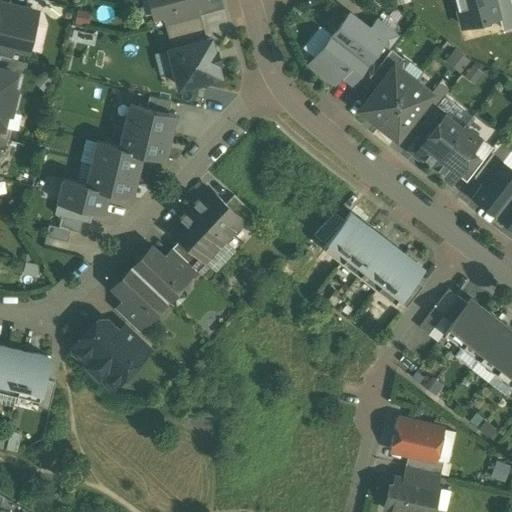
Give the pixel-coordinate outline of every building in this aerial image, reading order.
[(149,0),(154,16),(162,14),(197,5),(206,2),(205,0),(149,0)] [(454,0),(461,24),(499,15),(494,0),(454,0)] [(494,0),(499,15),(502,29),(511,26),(511,6),(510,0),(494,0)] [(21,7),(0,2),(0,43),(12,46),(28,50),(35,23),(18,19),(21,7)] [(197,5),(162,14),(165,26),(200,16),(197,5)] [(369,29),(349,14),(332,35),(366,62),(382,41),(383,40),(369,29)] [(200,16),(165,26),(171,49),(206,40),(200,16)] [(396,34),(377,19),(369,29),(383,40),(382,41),(388,45),(396,34)] [(366,62),(332,35),(317,54),(342,74),(351,81),(366,62)] [(171,49),(166,50),(177,90),(220,79),(209,39),(206,40),(171,49)] [(12,46),(0,43),(0,56),(9,58),(12,46)] [(391,49),(369,78),(378,85),(394,65),(395,65),(401,57),(391,49)] [(452,49),(445,62),(460,70),(467,58),(452,49)] [(342,74),(317,54),(310,64),(335,83),(342,74)] [(9,58),(0,56),(0,68),(14,72),(24,74),(27,62),(9,58)] [(378,85),(360,109),(380,125),(415,80),(395,65),(394,65),(378,85)] [(0,68),(0,125),(1,126),(4,111),(8,111),(8,109),(12,106),(14,103),(15,99),(14,94),(13,91),(13,88),(10,87),(14,72),(0,68)] [(415,80),(380,125),(396,137),(430,93),(415,80)] [(149,97),(146,108),(168,113),(170,102),(149,97)] [(170,138),(175,115),(168,113),(146,108),(131,104),(125,127),(170,138)] [(444,115),(415,152),(433,166),(462,129),(462,128),(444,115)] [(1,126),(0,125),(0,138),(7,140),(8,140),(11,128),(1,126)] [(462,129),(433,166),(451,180),(456,174),(473,152),(469,149),(479,137),(464,125),(462,128),(462,129)] [(165,158),(170,138),(125,127),(120,147),(142,152),(165,158)] [(492,147),(479,137),(469,149),(473,152),(483,159),(492,147)] [(136,175),(142,152),(120,147),(98,141),(92,164),(136,175)] [(473,152),(456,174),(466,181),(483,159),(473,152)] [(491,155),(474,177),(483,184),(500,162),(491,155)] [(511,193),(511,169),(501,162),(500,162),(483,184),(474,197),(496,214),(511,193)] [(131,196),(136,175),(92,164),(87,185),(108,190),(131,196)] [(103,213),(108,190),(87,185),(64,179),(58,202),(103,213)] [(225,203),(208,187),(189,208),(224,241),(243,221),(243,220),(225,203)] [(511,193),(496,214),(511,226),(511,193)] [(256,216),(233,195),(225,203),(243,220),(243,221),(244,222),(250,222),(256,216)] [(58,202),(55,214),(90,222),(93,211),(58,202)] [(224,241),(189,208),(170,228),(203,260),(204,261),(224,241)] [(334,212),(314,234),(322,242),(343,220),(334,212)] [(350,212),(323,247),(341,261),(368,226),(350,212)] [(70,230),(80,232),(82,221),(61,216),(59,227),(70,230)] [(59,227),(48,225),(46,236),(67,242),(70,230),(59,227)] [(368,226),(341,261),(358,275),(385,240),(368,226)] [(203,260),(180,238),(172,246),(174,248),(173,248),(195,269),(203,260)] [(385,240),(358,275),(376,289),(403,254),(385,240)] [(163,258),(152,247),(132,267),(166,299),(185,280),(186,279),(163,258)] [(173,248),(173,247),(163,258),(186,279),(185,280),(186,282),(197,270),(195,269),(173,248)] [(403,254),(376,289),(394,303),(413,278),(421,268),(403,254)] [(204,261),(203,260),(195,269),(197,270),(203,276),(211,268),(204,261)] [(166,299),(132,267),(113,287),(124,298),(147,320),(148,319),(166,299)] [(423,285),(413,278),(396,300),(406,307),(423,285)] [(448,289),(434,307),(443,314),(457,295),(448,289)] [(147,320),(124,298),(115,308),(139,331),(150,320),(148,319),(147,320)] [(470,298),(443,333),(461,346),(488,312),(470,298)] [(478,359),(505,325),(488,312),(461,346),(478,359)] [(103,323),(94,332),(91,328),(72,348),(88,362),(88,369),(94,375),(100,374),(112,386),(138,359),(131,353),(133,351),(115,334),(103,323)] [(149,347),(124,324),(115,334),(133,351),(131,353),(138,359),(149,347)] [(511,350),(511,330),(505,325),(478,359),(495,372),(511,350)] [(27,351),(5,346),(0,365),(0,389),(16,394),(27,351)] [(511,385),(511,350),(495,372),(511,386),(511,385)] [(49,357),(27,351),(16,394),(39,399),(44,379),(49,357)] [(55,382),(44,379),(39,399),(37,407),(48,409),(55,382)] [(443,429),(398,418),(390,449),(408,453),(435,460),(443,429)] [(435,460),(408,453),(405,465),(440,473),(442,461),(435,460)] [(440,473),(405,465),(402,478),(437,487),(440,473)] [(402,478),(396,477),(392,493),(388,492),(384,509),(398,511),(430,511),(437,487),(402,478)]
